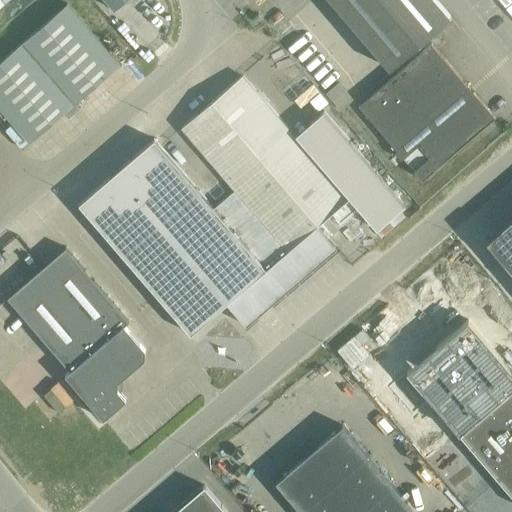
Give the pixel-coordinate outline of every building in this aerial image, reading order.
[(104,0),(114,11),(126,0),(104,0)] [(330,0),(389,69),(450,17),(436,0),(330,0)] [(67,4),(22,43),(74,104),(119,65),(67,4)] [(74,104),(22,43),(0,61),(0,108),(29,142),(74,104)] [(358,106),(422,180),(495,118),(431,44),(358,106)] [(337,248),(317,225),(332,212),(339,221),(357,206),(377,229),(405,205),(324,111),(295,137),(242,76),(182,128),(235,190),(214,208),(154,139),(78,204),(190,335),(227,304),(246,326),(337,248)] [(511,221),(487,242),(511,271),(511,221)] [(465,244),(451,251),(464,275),(478,267),(465,244)] [(65,248),(8,298),(70,371),(65,375),(103,420),(126,400),(117,390),(118,382),(145,359),(145,350),(123,326),(128,322),(65,248)] [(5,250),(0,253),(0,283),(0,284),(19,271),(5,250)] [(511,387),(459,434),(511,496),(511,387)] [(275,482),(300,511),(415,511),(342,425),(275,482)] [(226,511),(204,486),(179,507),(183,511),(226,511)]
